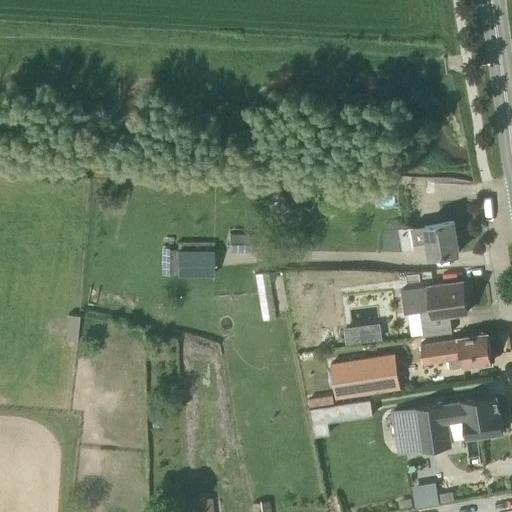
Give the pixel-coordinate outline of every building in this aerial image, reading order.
[(431,256),(459,252),(454,220),(411,226),(416,257),(430,255),(431,256)] [(255,251),(255,233),(247,233),(230,233),(229,251),(255,251)] [(216,249),(215,249),(177,249),(176,274),(216,275),(216,249)] [(424,335),(433,334),(453,331),(450,315),(468,312),(464,280),(428,285),(431,308),(420,310),(424,335)] [(347,342),(365,339),(363,323),(345,326),(347,342)] [(451,367),(452,367),(493,361),(488,332),(459,337),(433,342),(421,343),(424,363),(449,359),(450,366),(451,367)] [(401,387),(398,367),(362,372),(360,358),(331,363),(331,366),(334,380),(336,397),(401,387)] [(499,411),(497,395),(462,400),(445,403),(392,411),(397,452),(451,444),(451,439),(468,437),(504,431),(500,411),(499,411)] [(408,483),(411,504),(434,501),(431,480),(408,483)] [(214,511),(213,497),(198,498),(190,499),(191,511),(214,511)] [(269,511),(268,502),(252,505),(253,511),(269,511)]
